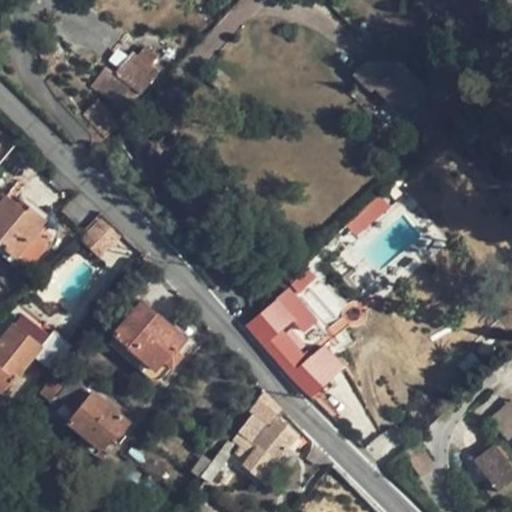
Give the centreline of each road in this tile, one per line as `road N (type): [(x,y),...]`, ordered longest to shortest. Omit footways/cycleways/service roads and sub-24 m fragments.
road 1 (residential): [(229,318),(222,287),(143,148),(201,50),(247,0)]
road 2 (residential): [(410,511),(229,318)]
road 3 (residential): [(229,318),(69,170)]
road 4 (residential): [(69,170),(62,126),(16,48),(32,0)]
